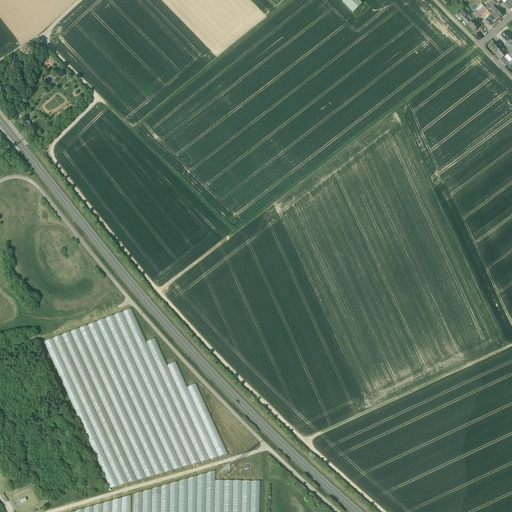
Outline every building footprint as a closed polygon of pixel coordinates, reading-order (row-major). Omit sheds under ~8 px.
[(362,4),(358,0),(343,0),(342,1),(353,12),(362,4)] [(488,5),(484,8),(487,10),(489,13),(491,16),(497,10),(493,6),(491,8),(490,10),(489,8),(490,7),(488,5)] [(497,10),(491,16),(497,21),(502,16),(497,10)] [(467,16),(463,11),(458,16),(463,20),(467,16)] [(477,11),(473,15),(476,19),(481,15),(478,12),(477,11)] [(491,16),(489,13),(487,14),(490,17),(486,20),(488,22),(487,23),(488,24),(489,23),(492,26),(497,21),(491,16)] [(474,20),(468,15),(467,16),(463,20),(468,26),(474,20)] [(480,27),(474,20),(468,26),(474,32),(480,27)] [(511,37),(507,31),(501,37),(506,43),(510,40),(511,37)] [(502,49),(496,42),(490,48),(500,60),(504,56),(507,54),(505,52),(502,49)]
